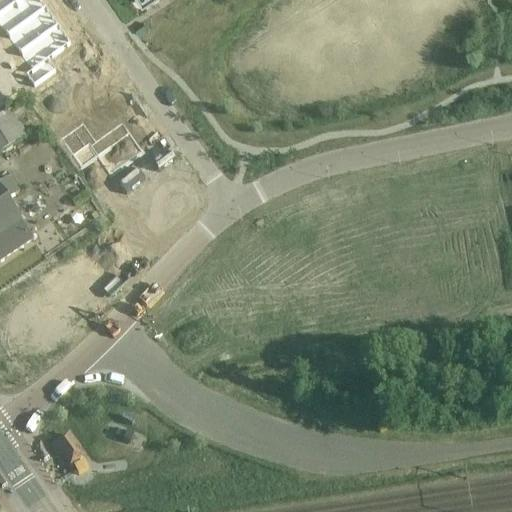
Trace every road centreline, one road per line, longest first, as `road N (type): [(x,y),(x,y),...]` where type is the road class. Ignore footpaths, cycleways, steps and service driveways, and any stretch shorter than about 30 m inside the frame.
road 1 (unclassified): [(511,445),(411,458),(247,437),(205,417),(111,332)]
road 2 (residential): [(511,127),(333,163),(234,210)]
road 3 (residential): [(85,0),(234,210)]
road 4 (residential): [(234,210),(111,332)]
road 5 (residential): [(111,332),(0,434)]
